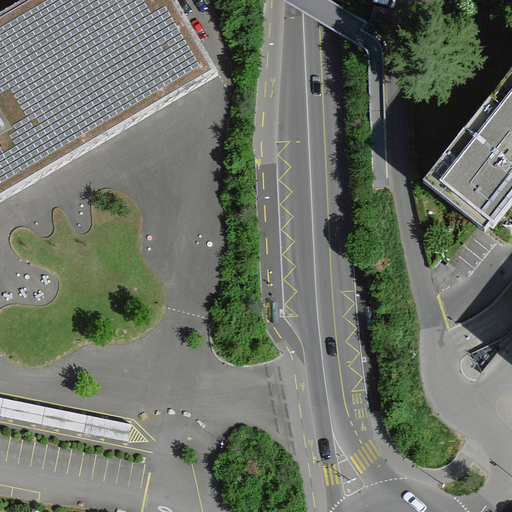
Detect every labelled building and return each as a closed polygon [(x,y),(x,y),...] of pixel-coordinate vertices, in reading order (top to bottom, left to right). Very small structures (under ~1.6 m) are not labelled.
[(170,0),(42,0),(0,25),(0,197),(214,73),(170,0)] [(398,12),(375,7),(372,22),(394,27),(398,12)] [(511,118),(511,89),(498,107),(511,118)] [(511,205),(511,118),(498,107),(437,183),(494,229),(511,205)] [(135,425),(0,399),(0,420),(131,446),(135,425)]
